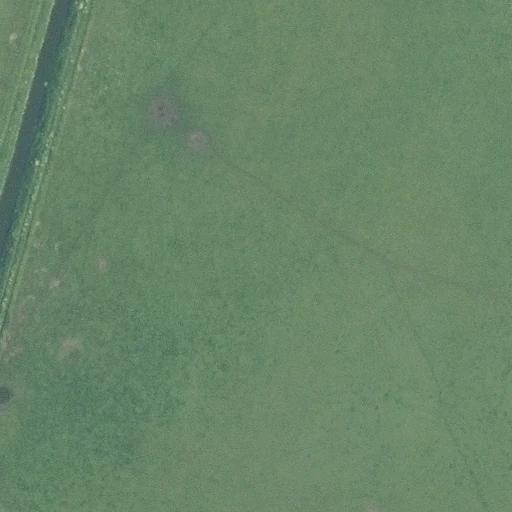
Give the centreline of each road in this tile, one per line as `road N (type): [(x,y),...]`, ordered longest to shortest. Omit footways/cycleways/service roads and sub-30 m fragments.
road 1 (track): [(0,354),(83,0)]
road 2 (track): [(0,132),(33,0)]
